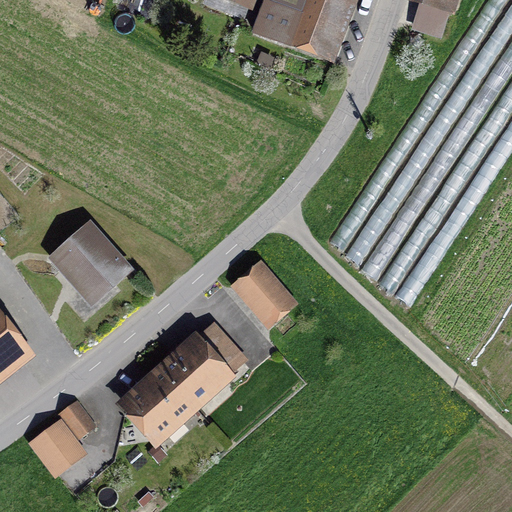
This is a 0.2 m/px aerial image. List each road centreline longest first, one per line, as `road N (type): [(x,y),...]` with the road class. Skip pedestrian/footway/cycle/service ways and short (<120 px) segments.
road 1 (tertiary): [(390,0),(354,101),(275,209),(115,350),(0,436)]
road 2 (track): [(275,209),(511,438)]
